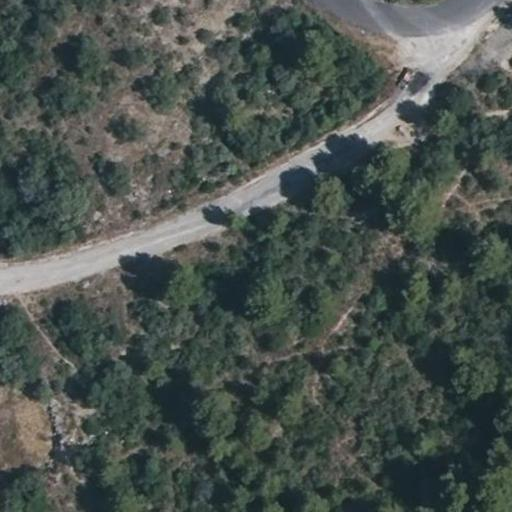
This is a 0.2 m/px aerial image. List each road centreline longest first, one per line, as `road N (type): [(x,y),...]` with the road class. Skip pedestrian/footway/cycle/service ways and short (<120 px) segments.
road 1 (track): [(0,285),(138,244),(283,180),(462,54),(484,1)]
road 2 (unclassified): [(485,0),(423,20),(330,0)]
